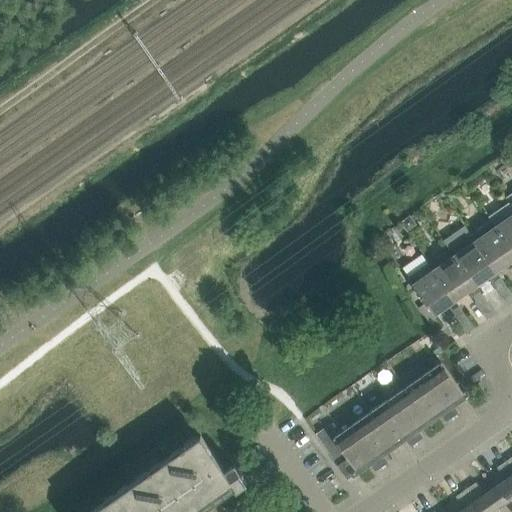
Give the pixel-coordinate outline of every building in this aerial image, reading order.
[(511,206),(511,205),(509,202),(488,217),(491,220),(511,250),(511,206)] [(401,223),(407,233),(416,227),(409,217),(401,223)] [(511,250),(491,220),(470,234),(497,272),(510,263),(511,265),(511,250)] [(497,288),(504,283),(497,272),(470,234),(465,227),(444,241),(449,249),(476,287),(489,277),(497,288)] [(483,297),(476,287),(449,249),(428,263),(455,301),(469,292),(476,302),(483,297)] [(463,312),(455,301),(428,263),(407,278),(424,302),(434,316),(448,306),(456,317),(463,312)] [(439,323),(434,316),(424,302),(419,306),(434,327),(439,323)] [(406,386),(428,419),(438,412),(445,422),(459,413),(451,403),(463,394),(440,362),(407,385),(406,386)] [(406,386),(407,385),(406,382),(399,387),(402,390),(371,411),(393,443),(403,437),(410,447),(423,438),(416,427),(428,419),(406,386)] [(381,452),(393,443),(371,411),(337,435),(330,424),(316,434),(347,479),(357,472),(355,470),(367,461),(374,472),(388,463),(381,452)] [(92,511),(189,511),(231,484),(236,491),(246,485),(233,466),(225,472),(200,438),(196,441),(192,440),(183,446),(183,450),(182,451),(178,450),(171,455),(170,459),(163,464),(158,463),(151,468),(150,472),(149,473),(146,472),(137,478),(137,482),(129,487),(124,486),(118,491),(117,495),(115,497),(110,496),(103,501),(103,505),(92,511)] [(511,468),(507,461),(496,468),(505,480),(494,487),(510,511),(511,510),(511,511),(511,468)] [(508,511),(510,511),(494,487),(484,494),(476,482),(465,490),(480,511),(508,511)] [(480,511),(465,490),(455,497),(463,509),(458,511),(480,511)]
